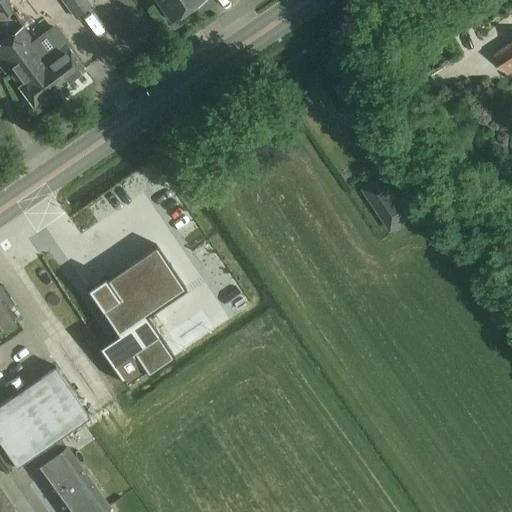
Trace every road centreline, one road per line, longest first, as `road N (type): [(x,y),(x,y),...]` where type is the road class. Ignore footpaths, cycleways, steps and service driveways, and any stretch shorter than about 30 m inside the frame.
road 1 (primary): [(0,210),(304,0)]
road 2 (track): [(511,274),(343,25)]
